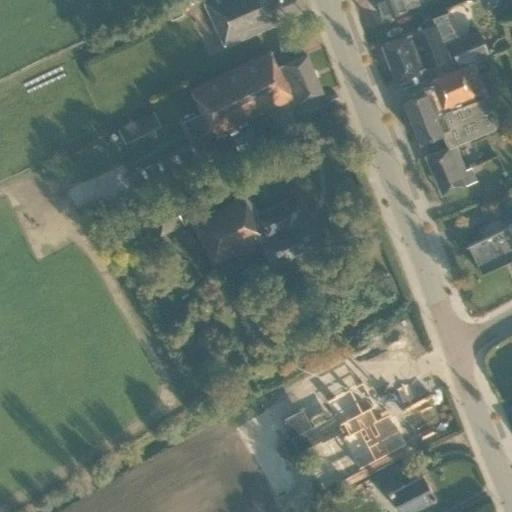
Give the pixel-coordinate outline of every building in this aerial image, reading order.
[(204,0),(219,34),(224,45),(278,22),(272,8),(289,0),(204,0)] [(378,0),(384,15),(420,1),(419,0),(378,0)] [(179,5),(167,11),(171,20),(184,14),(179,5)] [(435,24),(382,45),(395,80),(420,71),(419,68),(448,57),(435,24)] [(448,42),(458,66),(489,54),(479,29),(448,42)] [(194,143),(207,138),(291,99),(293,104),(322,91),(306,54),(277,66),(269,49),(189,88),(200,113),(184,120),(194,143)] [(487,111),(486,111),(480,96),(486,94),(473,61),(431,79),(434,88),(403,101),(420,142),(447,131),(452,144),(494,127),(487,111)] [(125,143),(161,125),(153,109),(117,127),(125,143)] [(239,153),(257,145),(251,130),(233,137),(239,153)] [(140,190),(214,156),(206,139),(132,173),(140,190)] [(464,168),(454,145),(447,148),(446,146),(424,155),(441,194),(476,179),(470,166),(464,168)] [(287,259),(291,267),(312,256),(308,247),(322,240),(297,192),(256,213),(246,193),(191,221),(213,262),(257,239),(271,267),(287,259)] [(144,221),(153,238),(183,223),(173,201),(148,213),(150,218),(144,221)] [(511,222),(507,225),(467,245),(481,273),(511,258),(511,222)] [(357,467),(407,442),(399,428),(404,425),(396,411),(392,413),(390,410),(379,415),(374,405),(377,404),(363,378),(326,397),(339,424),(343,421),(348,431),(341,435),(357,467)] [(313,425),(291,436),(298,450),(320,439),(313,425)] [(374,474),(384,493),(388,491),(399,511),(404,511),(434,497),(421,473),(406,480),(397,462),(374,474)]
